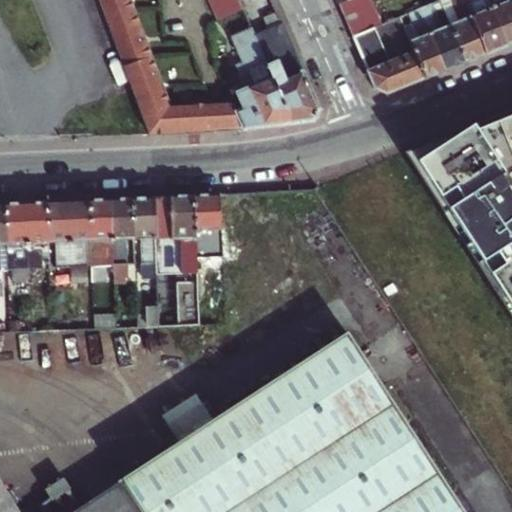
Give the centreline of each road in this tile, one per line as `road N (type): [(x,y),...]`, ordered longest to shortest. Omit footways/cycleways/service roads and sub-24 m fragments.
road 1 (unknown): [(0,405),(132,394),(318,323)]
road 2 (tertiary): [(304,155),(0,170)]
road 3 (tertiary): [(368,138),(511,77)]
road 4 (residential): [(368,138),(309,0)]
